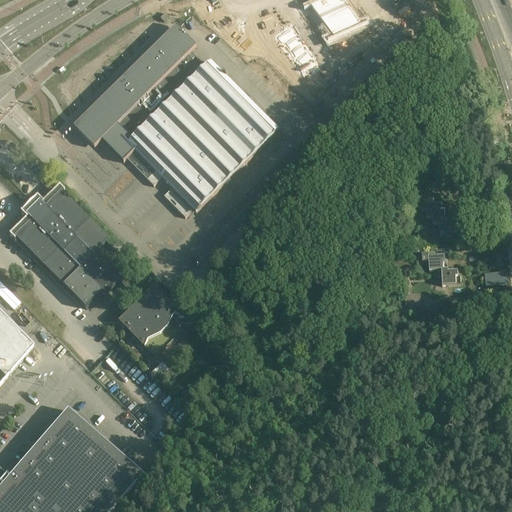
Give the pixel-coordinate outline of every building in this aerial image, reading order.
[(163,21),(164,23),(170,18),(166,14),(161,19),(163,21)] [(196,213),(281,133),(214,62),(132,139),(119,125),(192,57),(190,55),(198,48),(179,28),(73,126),(95,149),(104,141),(126,164),(129,161),(154,187),(163,179),(173,190),(165,197),(185,218),(194,210),(196,213)] [(27,217),(29,219),(32,222),(15,239),(44,268),(87,311),(103,294),(106,297),(116,288),(137,309),(132,314),(131,314),(134,316),(132,320),(131,320),(131,321),(135,321),(135,327),(131,327),(131,328),(132,328),(134,333),(131,334),(132,334),(155,358),(190,325),(184,319),(184,316),(180,316),(180,315),(166,300),(146,300),(141,305),(93,257),(106,244),(109,247),(112,243),(110,240),(91,221),(63,192),(46,209),(40,203),(27,217)] [(427,220),(433,220),(446,219),(445,210),(443,211),(442,205),(433,206),(433,204),(420,204),(420,211),(427,211),(427,220)] [(446,221),(446,219),(433,220),(433,226),(439,226),(440,236),(458,234),(458,226),(455,226),(455,220),(446,221)] [(405,243),(406,248),(406,254),(419,254),(418,242),(416,242),(416,240),(409,240),(409,242),(405,243)] [(430,273),(435,272),(448,272),(448,263),(445,263),(445,258),(435,258),(435,256),(422,257),(423,264),(429,263),(430,273)] [(145,268),(139,262),(132,269),(138,275),(145,268)] [(448,273),(448,272),(435,272),(436,279),(442,278),(443,288),(461,287),(460,278),(458,278),(458,273),(448,273)] [(487,285),(507,284),(506,273),(486,274),(487,285)] [(38,333),(44,327),(28,312),(25,315),(32,322),(30,325),(38,333)] [(33,350),(0,316),(0,377),(4,382),(33,350)] [(163,364),(154,372),(159,377),(168,370),(163,364)] [(199,400),(188,389),(181,397),(191,408),(199,400)] [(79,413),(73,408),(69,412),(76,417),(79,413)] [(17,469),(8,480),(0,473),(0,511),(112,511),(143,477),(67,412),(17,469)]
